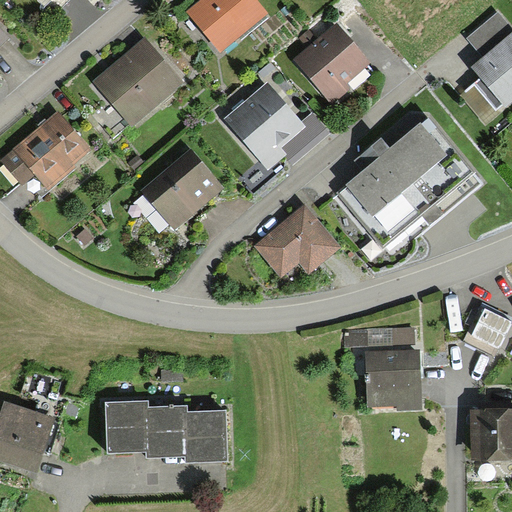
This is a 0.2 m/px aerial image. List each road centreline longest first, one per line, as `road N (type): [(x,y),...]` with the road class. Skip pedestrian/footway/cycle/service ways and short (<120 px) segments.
road 1 (residential): [(0,233),(62,282),(139,309),(223,324),(342,308),(511,246)]
road 2 (residential): [(0,111),(133,0)]
